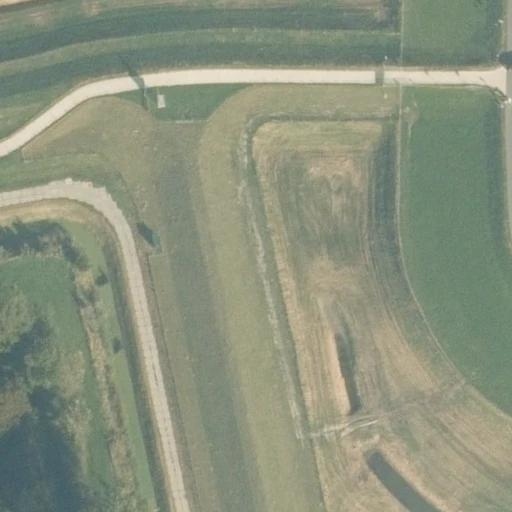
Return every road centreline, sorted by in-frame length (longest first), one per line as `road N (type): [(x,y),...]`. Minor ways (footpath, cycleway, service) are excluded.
road 1 (track): [(0,148),(87,88),(112,84),(252,75),(511,79)]
road 2 (track): [(183,511),(126,236),(114,215),(74,191),(0,201)]
